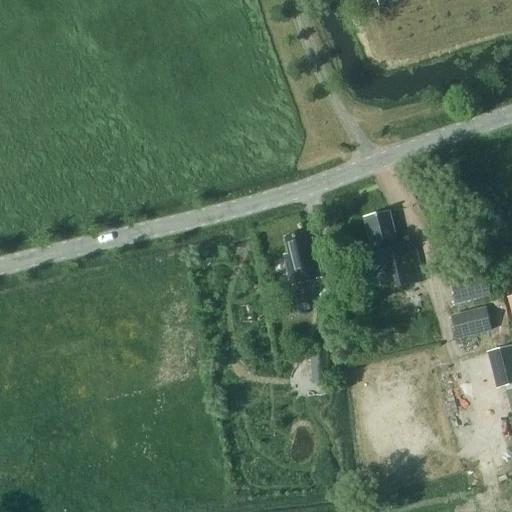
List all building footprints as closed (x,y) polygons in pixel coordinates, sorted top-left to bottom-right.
[(372,253),(380,289),(422,279),(414,244),(401,247),(393,212),(368,217),(376,252),(372,253)] [(290,255),(283,256),(290,285),(322,277),(311,238),(305,239),(303,232),(285,237),(290,255)] [(450,282),(456,305),(491,297),(486,274),(450,282)] [(310,310),(306,293),(281,299),(285,316),(310,310)] [(493,330),(486,307),(452,316),(458,339),(493,330)] [(506,388),(511,411),(511,346),(487,354),(497,390),(506,388)] [(315,348),(318,384),(330,383),(327,347),(315,348)]
